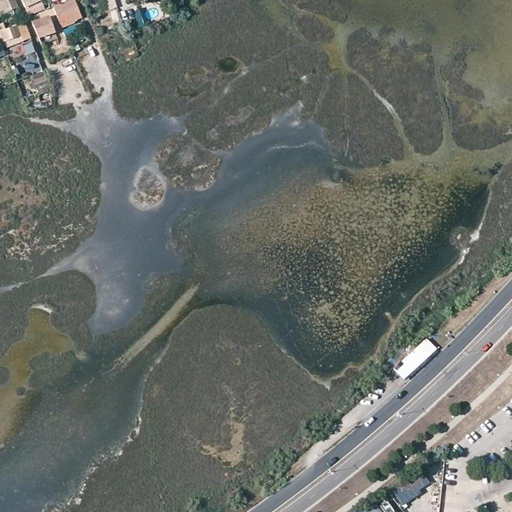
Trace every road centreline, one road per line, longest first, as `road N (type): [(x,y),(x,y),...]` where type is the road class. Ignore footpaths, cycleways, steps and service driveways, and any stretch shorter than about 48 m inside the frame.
road 1 (primary): [(511,286),(409,390),(262,511)]
road 2 (primary): [(289,511),(423,402),(511,314)]
